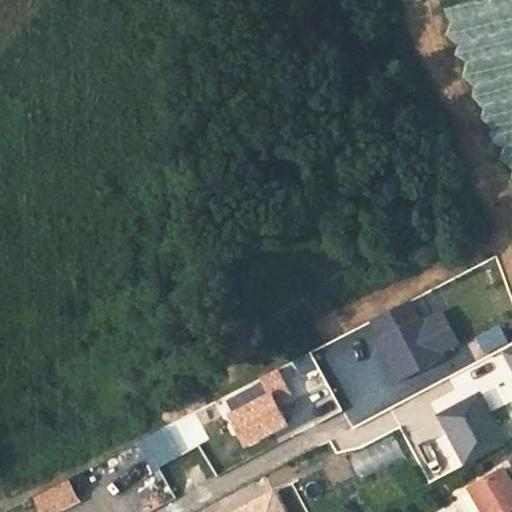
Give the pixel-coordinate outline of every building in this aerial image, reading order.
[(502,0),(460,4),(465,51),(500,48),(500,46),(511,45),(511,17),(511,18),(509,0),(502,0)] [(372,319),(381,337),(376,339),(398,380),(444,356),(441,350),(424,318),(422,315),(417,318),(408,300),(372,319)] [(424,318),(441,350),(458,341),(442,310),(424,318)] [(230,413),(243,450),(304,428),(283,370),(263,377),(271,398),(230,413)] [(511,511),(511,485),(501,466),(467,486),(481,511),(511,511)] [(290,511),(281,492),(239,511),(290,511)]
